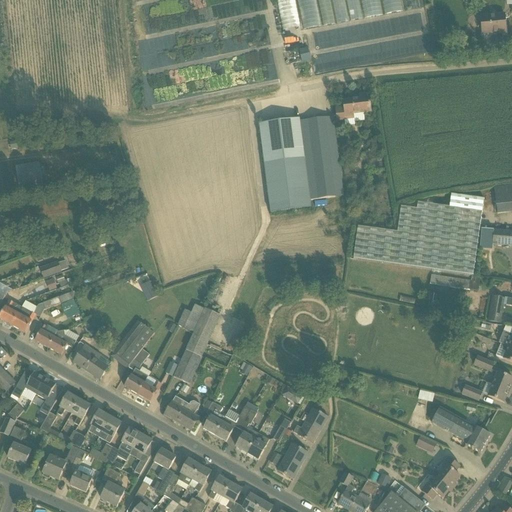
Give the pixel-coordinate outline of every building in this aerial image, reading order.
[(281,0),(276,1),(282,31),(300,27),(294,0),(281,0)] [(296,0),(302,30),(334,24),(329,0),(296,0)] [(331,0),(335,23),(381,16),(378,0),(331,0)] [(401,12),(399,0),(380,0),(382,15),(401,12)] [(481,19),(482,35),(491,34),(491,35),(506,34),(505,15),(490,16),(490,18),(481,19)] [(312,36),(315,49),(322,47),(319,35),(312,36)] [(311,61),(308,48),(299,50),(302,63),(311,61)] [(363,99),(343,102),(344,109),(336,110),(338,122),(355,120),(354,116),(371,114),(369,94),(362,95),(363,99)] [(333,118),(301,122),(311,201),(337,197),(331,150),(337,149),(333,118)] [(312,209),(311,201),(301,122),(300,119),(259,125),(270,215),(312,209)] [(40,161),(15,165),(19,188),(44,184),(40,161)] [(511,185),(495,188),(499,214),(511,212),(511,185)] [(365,194),(355,196),(357,207),(367,205),(365,194)] [(354,260),(473,276),(484,200),(452,195),(450,208),(418,203),(417,210),(401,208),(398,233),(358,227),(354,260)] [(493,246),(511,246),(511,231),(494,230),(493,246)] [(41,252),(34,255),(37,263),(44,260),(41,252)] [(62,273),(59,264),(58,262),(40,269),(44,280),(62,273)] [(430,285),(478,292),(480,279),(472,278),(471,282),(432,276),(430,285)] [(57,289),(53,281),(47,283),(50,292),(57,289)] [(145,295),(148,302),(157,298),(153,290),(145,295)] [(73,293),(43,304),(45,310),(76,299),(73,293)] [(505,300),(492,297),(488,322),(501,324),(505,300)] [(76,300),(62,304),(66,319),(80,315),(76,300)] [(0,318),(0,320),(14,328),(24,309),(9,301),(0,318)] [(185,329),(194,334),(205,310),(195,306),(192,313),(185,329)] [(34,315),(31,313),(24,309),(14,328),(26,334),(37,316),(34,315)] [(41,331),(35,342),(48,349),(54,338),(44,333),(47,327),(42,324),(39,330),(41,331)] [(129,336),(112,357),(120,363),(122,360),(130,366),(135,361),(143,350),(155,335),(142,325),(131,338),(129,336)] [(511,328),(506,327),(500,344),(501,344),(511,348),(511,328)] [(94,329),(88,332),(91,338),(97,335),(94,329)] [(75,343),(67,339),(64,337),(63,332),(57,333),(54,338),(48,349),(62,356),(67,345),(72,348),(75,343)] [(502,361),(511,363),(511,348),(501,344),(496,356),(503,359),(502,361)] [(84,347),(74,363),(100,381),(109,367),(99,361),(101,357),(86,346),(85,348),(84,347)] [(142,367),(150,356),(143,350),(135,361),(142,367)] [(202,358),(186,351),(174,378),(189,385),(202,358)] [(491,372),(494,364),(477,358),(474,366),(491,372)] [(172,363),(171,363),(166,374),(172,377),(178,366),(177,366),(179,362),(173,359),(172,363)] [(139,397),(146,385),(145,385),(151,373),(143,368),(140,373),(135,370),(125,388),(139,397)] [(0,385),(7,392),(15,384),(1,369),(0,370),(0,385)] [(26,390),(36,396),(46,380),(35,373),(31,379),(24,375),(12,396),(20,401),(26,390)] [(511,379),(497,374),(492,386),(508,393),(511,383),(511,379)] [(266,383),(272,387),(275,382),(269,378),(266,383)] [(46,380),(36,396),(46,402),(40,412),(48,417),(60,396),(53,392),(56,386),(46,380)] [(153,390),(146,385),(139,397),(151,404),(161,386),(157,383),(153,390)] [(504,404),(508,393),(492,386),(487,397),(504,404)] [(479,402),(482,393),(465,387),(462,395),(479,402)] [(282,396),(298,406),(303,397),(287,388),(282,396)] [(421,391),(419,399),(432,403),(435,395),(421,391)] [(72,414),(79,401),(68,395),(57,414),(62,417),(66,410),(71,413),(72,414)] [(176,397),(165,416),(191,431),(200,418),(195,416),(195,415),(197,412),(198,412),(199,410),(198,410),(200,406),(194,403),(190,404),(190,405),(176,397)] [(79,401),(72,414),(79,417),(75,424),(80,427),(91,407),(79,401)] [(204,410),(208,412),(213,405),(208,402),(204,410)] [(226,418),(220,415),(221,414),(223,409),(213,404),(213,405),(208,412),(207,415),(212,417),(204,430),(215,436),(226,418)] [(239,420),(244,423),(254,407),(248,404),(239,420)] [(251,426),(258,414),(257,413),(259,410),(254,407),(244,423),(251,426)] [(305,423),(321,432),(325,425),(324,424),(327,419),(328,419),(328,418),(313,410),(305,423)] [(440,410),(432,424),(467,443),(465,446),(481,454),(490,436),(440,410)] [(102,433),(111,419),(99,412),(88,432),(92,435),(95,429),(102,433)] [(41,430),(48,434),(57,418),(51,414),(41,430)] [(6,419),(0,432),(0,433),(10,438),(16,423),(15,423),(16,421),(8,415),(6,419)] [(237,425),(232,422),(232,421),(226,418),(215,436),(226,443),(237,425)] [(110,445),(121,425),(111,419),(102,433),(109,437),(106,442),(110,445)] [(298,437),(313,445),(313,444),(312,444),(314,441),(316,438),(317,439),(321,432),(305,423),(302,429),(298,427),(294,433),(298,436),(298,437)] [(11,438),(22,442),(26,433),(15,428),(11,438)] [(247,454),(259,434),(248,428),(236,448),(247,454)] [(279,444),(287,431),(281,428),(274,441),(279,444)] [(135,450),(143,437),(130,430),(120,449),(124,452),(130,455),(134,449),(135,450)] [(74,447),(80,435),(74,432),(68,443),(74,447)] [(265,438),(259,434),(247,454),(258,461),(270,441),(265,438)] [(80,450),(87,439),(80,435),(74,447),(79,449),(78,450),(80,450)] [(137,460),(141,462),(135,473),(140,476),(150,458),(145,456),(153,443),(143,437),(135,450),(141,453),(137,460)] [(434,452),(436,445),(420,438),(416,447),(421,449),(422,447),(434,452)] [(14,445),(8,459),(25,467),(31,453),(14,445)] [(285,458),(301,467),(304,460),(303,460),(305,457),(307,454),(308,454),(292,445),(285,458)] [(113,450),(107,446),(99,459),(105,463),(113,450)] [(72,447),(69,455),(68,455),(64,463),(51,457),(43,474),(59,482),(63,472),(68,474),(69,473),(70,473),(76,458),(80,450),(78,450),(72,447)] [(112,466),(115,462),(120,453),(113,450),(105,463),(112,466)] [(169,471),(171,467),(176,458),(162,450),(155,463),(164,469),(158,479),(163,482),(162,484),(158,482),(154,489),(163,495),(169,484),(174,474),(169,471)] [(272,459),(279,462),(281,458),(274,454),(272,459)] [(71,487),(86,494),(95,473),(80,467),(83,461),(76,458),(70,473),(75,476),(71,487)] [(278,472),(293,480),(292,479),(293,478),(296,473),(297,474),(301,467),(285,458),(278,472)] [(434,472),(433,473),(454,490),(455,488),(453,486),(460,477),(455,473),(460,467),(448,458),(442,466),(446,470),(441,476),(436,472),(434,472)] [(189,487),(193,480),(200,467),(189,461),(178,480),(182,482),(189,487)] [(211,474),(200,467),(193,480),(199,484),(196,490),(200,492),(211,474)] [(110,483),(106,491),(101,500),(117,508),(125,493),(116,488),(121,476),(108,469),(103,480),(110,483)] [(454,490),(433,473),(432,474),(433,476),(438,480),(431,487),(427,484),(420,491),(432,501),(437,495),(442,499),(450,490),(452,492),(454,490)] [(344,508),(349,511),(350,511),(358,498),(352,495),(355,489),(350,486),(354,479),(345,474),(339,483),(347,488),(338,505),(339,506),(339,505),(344,507),(344,508)] [(214,500),(220,504),(231,485),(220,478),(209,497),(214,500)] [(378,484),(386,488),(389,483),(380,479),(378,484)] [(144,497),(150,487),(144,483),(138,494),(144,497)] [(176,488),(169,484),(163,495),(169,499),(172,494),(176,488)] [(242,491),(231,485),(220,504),(226,508),(231,511),(230,511),(235,511),(239,506),(235,504),(242,491)] [(509,490),(501,486),(498,492),(505,496),(509,490)] [(419,511),(420,511),(421,511),(426,506),(423,504),(406,490),(406,491),(401,497),(419,511)] [(391,494),(376,511),(418,511),(419,511),(401,497),(398,500),(391,494)] [(256,511),(262,503),(251,496),(243,508),(239,506),(235,511),(256,511)] [(181,500),(176,497),(173,502),(178,506),(181,500)] [(366,511),(370,505),(358,498),(350,511),(366,511)] [(180,506),(185,510),(187,511),(188,511),(194,511),(200,503),(193,499),(189,505),(181,500),(178,506),(180,506)] [(135,511),(152,511),(156,508),(150,504),(149,504),(145,501),(141,506),(135,511)] [(175,511),(180,506),(178,506),(173,502),(165,511),(175,511)] [(203,511),(206,507),(200,503),(194,511),(203,511)] [(262,503),(256,511),(270,511),(273,508),(262,503)]
